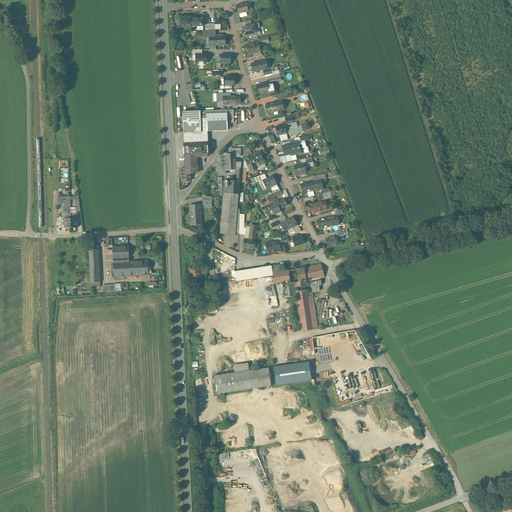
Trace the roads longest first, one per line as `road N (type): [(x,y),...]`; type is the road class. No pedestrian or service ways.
road 1 (secondary): [(174,228),(188,511)]
road 2 (unclassified): [(463,498),(321,253)]
road 3 (secondary): [(162,5),(172,207)]
road 4 (residential): [(260,130),(227,6),(162,5)]
road 5 (unclassified): [(174,228),(0,234)]
road 6 (residential): [(321,253),(246,258),(174,228)]
road 7 (residential): [(321,253),(260,130)]
road 8 (residential): [(260,130),(227,137),(172,207)]
